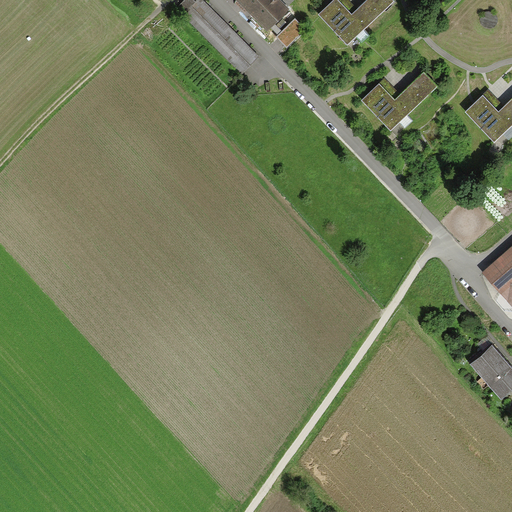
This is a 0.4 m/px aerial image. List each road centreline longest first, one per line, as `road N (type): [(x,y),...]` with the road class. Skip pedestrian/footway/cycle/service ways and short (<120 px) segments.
road 1 (track): [(248,511),(446,236)]
road 2 (track): [(0,160),(164,6)]
